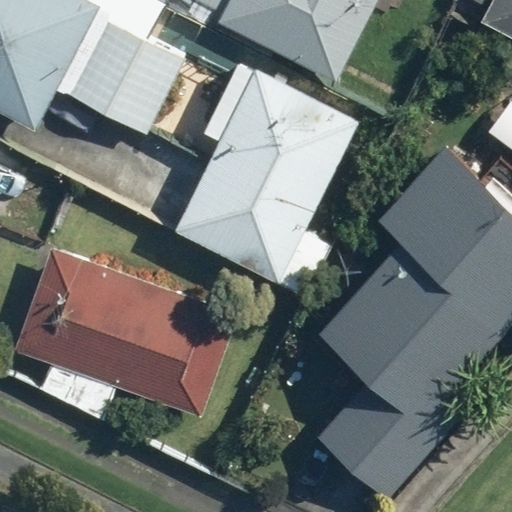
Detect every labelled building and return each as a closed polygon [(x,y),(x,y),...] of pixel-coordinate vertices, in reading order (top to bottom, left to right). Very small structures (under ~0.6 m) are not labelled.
[(0,0),(0,101),(40,122),(103,0),(0,0)] [(197,0),(343,74),(380,0),(197,0)] [(511,0),(491,0),(486,10),(511,23),(511,0)] [(153,127),(190,50),(108,10),(70,86),(153,127)] [(285,273),(365,110),(262,59),(181,223),(285,273)] [(385,211),(406,230),(324,321),(376,367),(320,429),(392,492),(477,398),(458,382),(511,322),(511,186),(454,135),(385,211)] [(243,302),(57,237),(19,343),(206,409),(243,302)]
